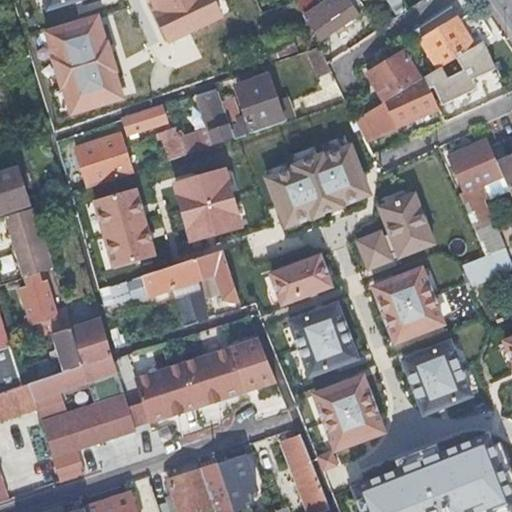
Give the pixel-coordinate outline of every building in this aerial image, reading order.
[(40,0),(44,12),(81,0),(40,0)] [(148,0),(167,36),(217,13),(210,0),(148,0)] [(313,8),(320,4),(317,0),(299,0),(296,3),(302,16),(313,8)] [(344,0),(318,17),(313,8),(302,16),(308,25),(319,41),(356,16),(345,0),(344,0)] [(385,0),(397,19),(407,12),(399,0),(361,0),(362,1),(364,0),(385,0)] [(482,43),(490,37),(474,12),(466,17),(482,43)] [(39,32),(62,115),(117,98),(94,15),(39,32)] [(476,46),(482,43),(466,17),(461,20),(476,46)] [(439,69),(464,53),(473,48),(456,20),(420,42),(436,71),(439,69)] [(493,67),(482,43),(476,46),(473,48),(464,53),(474,75),(493,67)] [(314,77),(325,74),(320,50),(309,52),(314,77)] [(383,103),(420,81),(403,52),(366,75),(383,103)] [(444,79),(439,69),(436,71),(429,75),(426,76),(441,106),(474,89),(465,69),(463,70),(461,65),(456,68),(457,73),(444,79)] [(234,142),(284,125),(265,73),(235,84),(249,122),(238,127),(235,117),(226,120),(228,127),(234,142)] [(383,134),(437,110),(423,78),(420,81),(383,103),(371,110),(354,121),(363,138),(365,142),(383,134)] [(0,85),(0,100),(7,125),(11,123),(0,85)] [(214,149),(234,142),(228,127),(226,120),(217,95),(197,102),(214,149)] [(161,109),(121,122),(126,137),(166,124),(161,109)] [(178,136),(186,158),(196,155),(188,133),(178,136)] [(161,142),(169,164),(186,158),(178,136),(161,142)] [(87,190),(131,175),(119,138),(74,153),(87,190)] [(496,164),(486,142),(447,159),(463,194),(464,193),(475,188),(502,177),(496,164)] [(262,175),(284,228),(369,193),(348,144),(262,175)] [(511,157),(496,164),(502,177),(511,200),(511,157)] [(0,215),(29,206),(18,170),(0,176),(0,215)] [(172,185),(187,239),(237,226),(224,172),(172,185)] [(475,188),(464,193),(469,203),(480,199),(475,188)] [(451,189),(419,199),(449,268),(437,274),(451,300),(511,274),(511,262),(504,249),(485,258),(480,259),(451,189)] [(356,242),(367,269),(433,243),(411,190),(374,206),(382,231),(356,242)] [(91,203),(109,268),(152,258),(134,192),(91,203)] [(470,221),(469,222),(485,258),(504,249),(500,240),(499,240),(493,227),(489,228),(484,217),(487,215),(480,199),(469,203),(463,206),(470,221)] [(54,269),(36,209),(6,218),(25,279),(26,278),(39,274),(54,269)] [(240,261),(235,248),(223,252),(227,266),(240,261)] [(321,249),(261,271),(277,313),(336,289),(321,249)] [(223,252),(102,288),(107,308),(145,299),(216,277),(224,301),(240,304),(231,278),(227,266),(223,252)] [(227,266),(231,278),(244,274),(240,261),(227,266)] [(417,267),(368,286),(392,346),(439,325),(417,267)] [(29,287),(21,290),(32,327),(43,323),(47,337),(54,335),(72,329),(66,309),(57,311),(47,281),(42,283),(39,274),(26,278),(29,287)] [(362,361),(336,298),(279,320),(303,382),(362,361)] [(0,351),(11,348),(0,313),(0,351)] [(99,320),(72,329),(84,368),(112,359),(99,320)] [(66,374),(84,368),(77,345),(72,329),(54,335),(66,374)] [(511,334),(497,340),(511,370),(511,334)] [(480,399),(456,339),(400,360),(422,420),(480,399)] [(0,395),(23,388),(11,348),(0,351),(0,395)] [(134,381),(141,405),(148,426),(244,394),(230,350),(134,381)] [(134,430),(128,409),(125,399),(124,396),(112,359),(101,363),(84,368),(66,374),(55,378),(29,386),(36,409),(52,460),(135,433),(134,430)] [(29,386),(55,378),(49,363),(25,370),(29,386)] [(303,391),(328,457),(391,435),(365,369),(303,391)] [(29,386),(23,388),(0,395),(0,421),(36,409),(29,386)] [(141,405),(128,409),(134,430),(148,426),(141,405)] [(511,511),(511,493),(488,431),(337,492),(345,511),(511,511)] [(305,511),(325,511),(329,511),(300,436),(281,442),(299,489),(298,490),(305,511)] [(218,466),(219,467),(229,500),(232,510),(232,511),(239,511),(238,506),(249,503),(243,484),(254,480),(247,457),(218,466)] [(219,467),(201,473),(212,505),(213,510),(214,511),(232,511),(232,510),(229,500),(219,467)] [(159,511),(207,511),(213,510),(212,505),(201,473),(169,484),(175,501),(157,507),(159,511)] [(135,511),(130,495),(84,510),(84,511),(135,511)]
